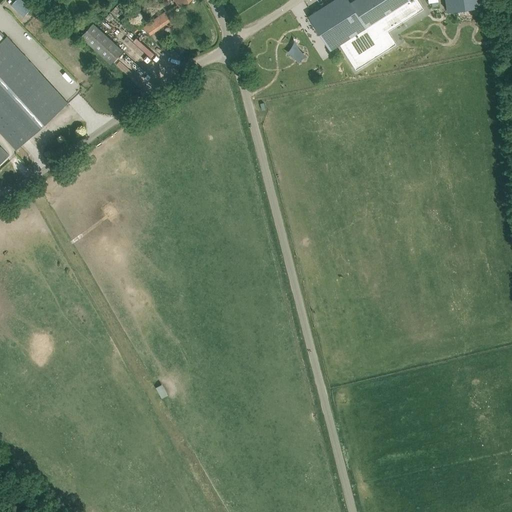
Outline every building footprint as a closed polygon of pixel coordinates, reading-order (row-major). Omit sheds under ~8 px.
[(21,7),(27,13),(32,8),(23,0),(16,0),(11,6),(17,11),(21,7)] [(424,8),(418,0),(354,0),(350,3),(348,0),(333,0),(308,16),(309,16),(310,16),(331,49),(330,49),(330,50),(340,44),(356,69),(396,43),(389,31),(424,8)] [(446,0),(448,14),(484,9),(482,0),(446,0)] [(165,12),(157,17),(144,26),(150,35),(171,20),(165,12)] [(82,36),(104,56),(112,63),(123,50),(93,23),(82,36)] [(7,36),(0,42),(0,131),(16,150),(68,103),(7,36)] [(148,64),(156,54),(139,38),(130,47),(148,64)] [(111,109),(123,95),(116,89),(104,103),(111,109)] [(163,383),(156,386),(162,397),(169,393),(163,383)]
